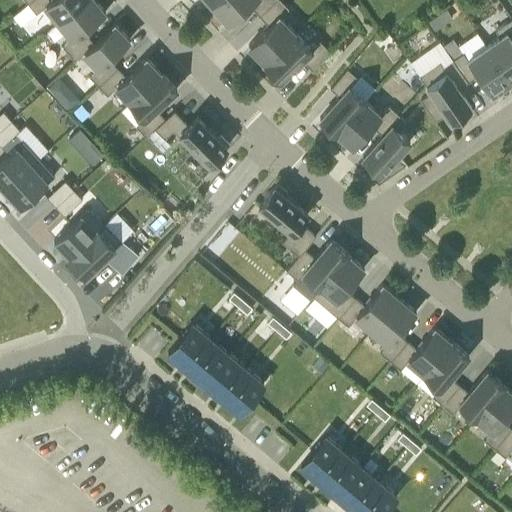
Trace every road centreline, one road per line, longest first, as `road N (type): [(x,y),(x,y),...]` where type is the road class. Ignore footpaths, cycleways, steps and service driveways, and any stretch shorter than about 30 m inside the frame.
road 1 (residential): [(274,142),(100,352)]
road 2 (residential): [(291,511),(100,352)]
road 3 (residential): [(274,142),(141,0)]
road 4 (residential): [(511,114),(363,220)]
road 5 (residential): [(486,324),(363,220)]
road 6 (residential): [(74,347),(70,304),(0,227)]
